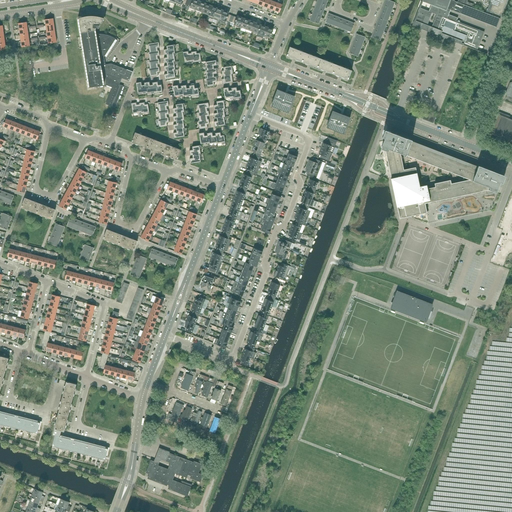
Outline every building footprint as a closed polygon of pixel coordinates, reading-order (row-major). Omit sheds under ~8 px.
[(200,1),(196,0),(193,0),(193,1),(191,6),(190,8),(196,10),(200,1)] [(268,8),(271,1),(269,0),(265,0),(263,6),(268,8)] [(277,3),(274,10),(279,13),(282,5),(279,4),(279,2),(280,1),(278,0),(277,3)] [(392,9),(395,3),(387,0),(386,0),(385,3),(384,6),(392,9)] [(422,0),(422,2),(423,2),(425,3),(431,5),(428,11),(420,8),(419,8),(412,26),(413,26),(413,25),(426,29),(427,25),(432,13),(436,15),(431,27),(432,27),(440,30),(441,30),(440,31),(446,33),(445,35),(461,42),(460,44),(460,43),(460,44),(463,45),(477,51),(479,46),(484,32),(460,22),(459,21),(458,21),(457,21),(457,22),(456,21),(457,20),(458,18),(449,15),(450,10),(496,28),(496,27),(496,28),(497,28),(500,19),(458,2),(458,0),(422,0)] [(482,0),(483,1),(484,3),(485,5),(486,6),(488,6),(486,12),(489,12),(489,11),(501,16),(504,9),(503,9),(506,0),(482,0)] [(202,12),(205,3),(200,1),(196,10),(202,12)] [(274,10),(277,3),(271,1),(268,8),(274,10)] [(325,8),(326,5),(317,2),(315,8),(323,11),(324,8),(325,8)] [(207,16),(211,6),(205,3),(202,12),(206,14),(205,16),(207,16)] [(207,16),(207,17),(213,19),(217,8),(211,6),(207,16)] [(392,9),(384,6),(383,6),(384,6),(383,9),(382,9),(381,12),(384,13),(390,15),(392,9)] [(219,21),(223,10),(217,8),(213,19),(219,21)] [(322,14),(323,11),(315,8),(312,14),(321,18),(321,17),(322,14)] [(223,10),(219,21),(221,22),(222,23),(224,23),(225,23),(226,20),(228,15),(229,13),(223,10)] [(390,15),(384,13),(381,12),(380,16),(380,15),(379,18),(384,20),(387,22),(390,15)] [(320,21),(321,18),(312,14),(310,21),(318,24),(319,24),(318,24),(320,21)] [(332,15),(329,14),(326,22),(332,25),(335,16),(332,15)] [(244,18),(238,16),(237,16),(237,18),(235,23),(234,25),(238,26),(238,27),(240,28),(244,18)] [(338,18),(338,17),(335,16),(332,25),(338,27),(342,19),(341,19),(338,18)] [(103,19),(98,18),(92,17),(86,18),(79,19),(82,33),(81,33),(82,37),(81,37),(82,37),(82,41),(83,45),(83,48),(83,49),(84,49),(84,51),(84,52),(84,53),(85,56),(84,56),(85,56),(85,60),(86,64),(87,68),(86,68),(87,68),(87,72),(88,77),(88,79),(88,80),(89,83),(89,87),(90,87),(96,86),(96,89),(96,86),(107,85),(113,87),(106,105),(115,108),(115,107),(123,86),(120,85),(122,78),(129,81),(129,82),(133,72),(127,69),(127,70),(111,64),(104,65),(104,61),(105,61),(104,58),(103,57),(104,56),(105,56),(104,56),(106,53),(107,53),(107,52),(108,49),(109,50),(109,49),(111,46),(111,45),(113,42),(113,43),(114,42),(113,42),(115,39),(114,38),(110,36),(107,35),(103,34),(100,34),(95,35),(95,31),(95,28),(99,29),(99,25),(99,24),(100,23),(101,23),(103,19)] [(246,29),(249,20),(244,18),(240,28),(242,29),(242,28),(246,29)] [(387,22),(384,20),(379,18),(379,19),(378,22),(377,22),(376,25),(384,28),(385,28),(387,22)] [(344,20),(342,19),(338,27),(345,30),(348,21),(347,21),(344,20)] [(252,32),(255,23),(249,20),(246,29),(252,32)] [(351,23),(351,22),(348,21),(345,30),(351,32),(354,23),(354,24),(351,23)] [(258,34),(261,25),(255,23),(252,32),(258,34)] [(258,34),(257,37),(263,39),(264,36),(267,27),(261,25),(258,34)] [(385,28),(384,28),(376,25),(375,28),(374,31),(382,34),(385,28)] [(270,38),(273,29),(267,27),(264,36),(270,38)] [(380,41),(382,34),(374,31),(373,34),(371,37),(380,41)] [(365,37),(357,34),(356,34),(357,35),(356,38),(355,38),(354,41),(362,44),(363,43),(362,43),(363,41),(365,37)] [(361,48),(362,44),(354,41),(353,44),(351,47),(360,50),(361,47),(361,48)] [(157,48),(160,48),(159,42),(148,44),(149,49),(150,49),(150,52),(158,51),(157,48)] [(173,45),(175,45),(166,46),(167,46),(167,49),(164,50),(164,55),(167,55),(173,54),(175,53),(174,48),(173,48),(173,45)] [(302,62),(305,53),(290,47),(286,56),(302,62)] [(359,54),(360,50),(351,47),(352,47),(351,50),(350,50),(349,53),(358,56),(357,56),(358,54),(359,54)] [(157,56),(160,56),(159,51),(158,51),(150,52),(148,52),(149,57),(150,57),(150,60),(158,59),(157,56)] [(191,53),(188,54),(188,51),(183,52),(185,63),(190,62),(189,61),(192,61),(191,53)] [(199,53),(197,54),(196,51),(191,52),(191,53),(192,61),(193,63),(198,62),(198,61),(201,61),(201,63),(200,53),(199,53)] [(317,68),(321,59),(305,53),(302,62),(317,68)] [(174,56),(173,57),(173,54),(167,55),(167,57),(164,58),(165,63),(167,63),(173,62),(175,61),(174,56)] [(157,64),(160,64),(159,59),(158,59),(150,60),(148,60),(149,65),(150,65),(150,68),(158,67),(157,64)] [(333,74),(336,65),(321,59),(317,68),(333,74)] [(213,66),(217,65),(216,60),(205,62),(206,67),(207,67),(208,70),(214,69),(213,66)] [(174,65),(173,62),(167,63),(167,66),(164,66),(165,71),(167,71),(173,70),(175,70),(174,65)] [(348,80),(351,71),(336,65),(333,74),(348,80)] [(231,66),(233,66),(223,67),(223,68),(224,71),(221,71),(222,76),(223,76),(231,75),(233,74),(232,69),(231,69),(231,66)] [(158,72),(160,72),(159,67),(158,67),(150,68),(148,69),(149,74),(150,73),(151,76),(149,77),(158,76),(158,75),(158,72)] [(214,74),(217,74),(216,68),(214,69),(208,70),(205,70),(206,75),(207,75),(208,78),(214,77),(214,74)] [(175,73),(174,73),(173,70),(167,71),(167,74),(164,74),(165,80),(175,78),(175,73)] [(232,77),(231,75),(223,76),(224,79),(221,79),(222,84),(233,82),(232,77)] [(214,82),(217,82),(216,77),(214,77),(208,78),(206,78),(206,83),(207,83),(208,86),(206,86),(206,87),(214,86),(214,85),(214,82)] [(8,81),(0,78),(0,89),(7,92),(9,89),(5,87),(8,81)] [(144,85),(142,85),(141,82),(136,83),(138,94),(143,93),(143,92),(146,91),(144,85)] [(153,85),(150,85),(149,82),(144,83),(144,85),(146,91),(146,93),(151,93),(151,92),(154,91),(153,85)] [(161,85),(158,85),(158,82),(152,83),(153,85),(154,91),(154,93),(159,92),(162,91),(162,93),(163,93),(161,85)] [(181,88),(178,89),(178,85),(173,86),(174,97),(179,96),(179,95),(182,95),(181,88)] [(189,88),(187,89),(186,85),(181,86),(181,88),(182,95),(182,97),(188,96),(187,95),(190,94),(189,88)] [(197,88),(195,88),(194,85),(189,86),(189,88),(190,94),(191,96),(196,96),(196,95),(199,94),(199,96),(198,88),(197,88)] [(231,90),(229,91),(228,87),(223,88),(225,99),(230,98),(230,97),(232,97),(231,90)] [(240,90),(237,91),(236,87),(231,88),(231,90),(232,97),(233,99),(238,98),(238,97),(241,97),(241,99),(241,95),(240,90)] [(277,90),(271,106),(288,113),(295,97),(286,93),(277,90)] [(96,127),(100,116),(56,100),(52,111),(96,127)] [(223,101),(225,101),(225,100),(216,101),(216,102),(217,105),(213,105),(214,110),(217,110),(223,109),(225,109),(224,104),(223,104),(223,101)] [(306,101),(303,100),(294,122),(298,123),(306,101)] [(166,107),(169,106),(168,101),(157,103),(158,108),(159,108),(159,110),(167,109),(166,107)] [(148,104),(145,105),(144,102),(139,103),(139,104),(141,112),(141,114),(146,113),(146,112),(149,112),(149,114),(150,114),(148,104)] [(139,104),(137,105),(136,103),(131,103),(133,114),(138,113),(138,112),(141,112),(139,104)] [(182,104),(184,104),(184,103),(175,105),(176,105),(176,108),(173,108),(174,114),(176,113),(185,112),(184,107),(183,107),(182,104)] [(207,108),(209,108),(208,103),(198,104),(198,109),(199,109),(200,112),(207,111),(207,108)] [(324,108),(321,107),(313,129),(316,130),(324,108)] [(168,109),(167,109),(159,110),(157,111),(158,116),(159,116),(160,119),(167,117),(167,115),(169,114),(168,109)] [(223,109),(217,110),(217,113),(214,113),(214,119),(217,118),(223,117),(225,117),(224,112),(223,112),(223,109)] [(207,116),(209,116),(208,111),(207,111),(200,112),(198,112),(198,118),(199,117),(200,120),(207,119),(207,116)] [(333,111),(326,127),(344,134),(350,118),(341,115),(333,111)] [(184,115),(183,115),(182,112),(176,113),(176,116),(173,117),(174,122),(176,121),(182,120),(185,120),(184,115)] [(435,117),(425,113),(423,119),(433,123),(435,117)] [(509,116),(509,117),(501,114),(500,115),(497,114),(496,118),(496,119),(497,119),(491,133),(511,141),(511,119),(509,119),(510,116),(509,116)] [(168,117),(167,117),(160,119),(157,119),(158,124),(159,124),(160,127),(158,127),(158,128),(167,126),(167,123),(169,122),(168,117)] [(223,117),(217,118),(217,121),(214,122),(215,127),(225,125),(224,120),(223,117)] [(9,129),(12,121),(6,119),(3,126),(9,129)] [(207,125),(209,124),(209,119),(207,119),(200,120),(198,121),(199,126),(200,129),(198,129),(208,128),(208,127),(207,127),(207,125)] [(184,123),(183,123),(182,120),(176,121),(176,124),(173,125),(174,130),(176,130),(182,129),(185,128),(184,123)] [(14,131),(17,123),(12,121),(9,129),(14,131)] [(20,133),(23,125),(17,123),(14,131),(20,133)] [(26,135),(29,127),(23,125),(20,133),(26,135)] [(31,137),(34,130),(29,127),(26,135),(31,137)] [(259,138),(266,140),(270,132),(261,128),(258,134),(260,135),(259,138)] [(184,131),(183,131),(182,129),(176,130),(177,132),(173,133),(174,138),(185,136),(184,131)] [(477,169),(438,153),(410,143),(412,140),(389,131),(388,131),(385,129),(382,137),(384,138),(383,141),(380,148),(385,150),(389,167),(390,176),(391,178),(391,179),(400,219),(408,217),(410,216),(427,213),(425,203),(428,203),(430,203),(465,195),(490,190),(496,193),(498,188),(500,182),(503,183),(505,176),(502,175),(501,174),(479,166),(477,169)] [(37,140),(40,132),(34,130),(31,137),(37,140)] [(151,138),(139,134),(135,132),(132,142),(147,148),(151,138)] [(215,135),(213,136),(212,132),(207,133),(207,135),(208,142),(209,144),(214,143),(214,142),(216,142),(215,135)] [(224,135),(221,136),(220,132),(215,133),(215,135),(216,142),(217,144),(222,143),(222,142),(225,142),(225,144),(224,135)] [(207,135),(204,136),(204,133),(199,133),(200,144),(206,143),(205,142),(208,142),(207,135)] [(166,144),(154,140),(151,138),(147,148),(162,154),(166,144)] [(263,149),(265,143),(266,140),(259,138),(258,141),(256,140),(254,146),(263,149)] [(323,143),(321,149),(330,152),(332,153),(334,147),(332,146),(333,143),(326,141),(325,143),(323,143)] [(181,150),(168,145),(166,144),(162,154),(177,160),(181,150)] [(199,146),(201,146),(201,145),(192,146),(192,147),(193,150),(189,150),(190,156),(192,155),(199,154),(201,154),(200,149),(199,149),(199,146)] [(260,154),(263,149),(254,146),(252,151),(254,152),(253,155),(260,158),(261,155),(260,154)] [(321,149),(319,154),(321,155),(320,158),(326,160),(329,161),(330,159),(332,153),(330,152),(321,149)] [(91,160),(94,152),(88,150),(85,158),(91,160)] [(97,162),(100,155),(94,152),(91,160),(97,162)] [(297,157),(289,153),(287,158),(284,157),(284,158),(295,162),(297,157)] [(200,157),(199,157),(199,154),(192,155),(193,158),(189,158),(190,164),(201,162),(200,157)] [(102,164),(105,157),(100,155),(97,162),(102,164)] [(250,157),(247,163),(259,167),(261,162),(259,161),(260,158),(253,155),(252,158),(250,157)] [(108,167),(111,159),(105,157),(102,164),(108,167)] [(293,167),(295,162),(284,158),(282,162),(284,163),(292,167),(293,167)] [(310,160),(307,166),(322,171),(325,163),(322,162),(313,158),(312,161),(310,160)] [(113,169),(116,161),(111,159),(108,167),(113,169)] [(119,171),(122,163),(116,161),(113,169),(119,171)] [(247,163),(245,169),(247,170),(246,172),(253,175),(256,176),(257,173),(259,167),(247,163)] [(291,172),(292,167),(284,163),(282,168),(291,172)] [(307,166),(305,172),(308,172),(307,175),(316,179),(316,178),(319,179),(322,171),(307,166)] [(279,167),(277,172),(280,173),(289,177),(291,172),(282,168),(279,167)] [(83,178),(86,172),(79,168),(76,174),(83,178)] [(241,180),(250,183),(253,175),(246,172),(245,175),(243,174),(241,180)] [(289,177),(280,173),(278,178),(287,182),(289,177)] [(81,183),(83,178),(76,174),(73,179),(81,183)] [(287,182),(278,178),(276,183),(285,187),(287,182)] [(78,188),(81,183),(73,179),(70,184),(78,188)] [(309,186),(308,188),(315,191),(318,182),(309,179),(307,185),(309,186)] [(247,192),(250,183),(241,180),(239,186),(241,186),(240,189),(247,192)] [(173,192),(176,184),(170,182),(167,189),(173,192)] [(273,182),(271,188),(274,189),(283,192),(285,187),(276,183),(273,182)] [(75,194),(78,188),(70,184),(68,190),(75,194)] [(178,194),(181,186),(176,184),(173,192),(178,194)] [(184,196),(187,188),(181,186),(178,194),(184,196)] [(190,198),(193,190),(187,188),(184,196),(190,198)] [(312,199),(315,191),(308,188),(307,191),(305,190),(303,196),(315,201),(315,200),(312,199)] [(243,200),(247,192),(240,189),(239,192),(237,191),(234,197),(243,200)] [(72,199),(75,194),(68,190),(65,195),(72,199)] [(196,200),(198,193),(193,190),(190,198),(196,200)] [(10,195),(10,194),(7,193),(4,202),(4,201),(7,202),(6,203),(10,204),(14,196),(13,195),(13,196),(10,195)] [(201,202),(204,195),(198,193),(196,200),(201,202)] [(281,197),(272,194),(270,199),(267,198),(279,202),(281,197)] [(69,204),(72,199),(65,195),(62,201),(69,204)] [(312,206),(315,201),(303,196),(301,202),(303,203),(302,205),(309,208),(310,205),(312,206)] [(243,200),(234,197),(232,202),(241,206),(243,200)] [(36,213),(40,204),(34,201),(34,200),(32,199),(31,200),(25,198),(21,208),(36,213)] [(277,207),(279,202),(267,198),(265,203),(277,207)] [(166,209),(169,204),(161,200),(158,205),(166,209)] [(66,210),(69,204),(62,201),(59,206),(66,210)] [(232,202),(230,208),(239,211),(241,206),(232,202)] [(277,207),(265,203),(268,204),(266,209),(275,212),(277,207)] [(47,206),(40,204),(36,213),(52,219),(56,209),(49,207),(49,206),(47,205),(47,206)] [(163,215),(166,209),(158,205),(155,210),(163,215)] [(297,213),(308,217),(310,212),(308,210),(309,208),(302,205),(301,208),(299,207),(297,213)] [(230,208),(228,213),(230,214),(229,217),(236,220),(240,221),(243,213),(239,211),(230,208)] [(273,217),(275,212),(266,209),(264,214),(275,218),(273,217)] [(160,220),(163,215),(155,210),(152,216),(160,220)] [(195,220),(197,214),(189,211),(187,217),(195,220)] [(12,217),(3,213),(3,214),(4,214),(3,216),(2,216),(1,220),(9,223),(10,220),(11,220),(12,217)] [(297,213),(294,219),(296,219),(295,222),(302,225),(305,226),(305,225),(306,223),(306,222),(304,221),(305,216),(308,218),(308,217),(297,213)] [(262,219),(273,223),(275,218),(264,214),(262,219)] [(157,225),(160,220),(152,216),(150,221),(157,225)] [(73,219),(70,217),(67,226),(68,225),(70,226),(70,227),(73,228),(77,220),(76,220),(73,219)] [(192,226),(195,220),(187,217),(185,223),(192,226)] [(226,219),(224,225),(233,228),(236,220),(229,217),(228,220),(226,219)] [(273,223),(262,219),(260,224),(271,228),(273,223)] [(8,226),(9,223),(1,220),(0,223),(0,222),(0,226),(7,230),(7,229),(6,229),(8,226)] [(79,221),(77,220),(73,228),(74,228),(76,229),(80,231),(83,222),(83,223),(79,221)] [(150,221),(147,227),(154,231),(156,232),(159,226),(157,225),(150,221)] [(86,224),(86,223),(83,222),(80,231),(80,230),(83,231),(82,232),(86,233),(89,225),(86,224)] [(299,233),(302,225),(295,222),(294,225),(292,224),(290,230),(302,234),(299,233)] [(190,231),(192,226),(185,223),(183,228),(190,231)] [(63,231),(64,227),(56,224),(55,228),(54,228),(53,230),(62,233),(61,233),(62,231),(63,231)] [(271,228),(260,224),(263,225),(261,230),(269,234),(271,228)] [(92,226),(89,225),(86,233),(89,233),(88,234),(92,236),(96,227),(95,227),(92,226)] [(233,228),(224,225),(222,230),(224,231),(223,234),(229,237),(233,228)] [(151,236),(154,231),(147,227),(144,232),(151,236)] [(188,237),(190,231),(183,228),(180,234),(188,237)] [(118,245),(122,235),(116,233),(116,232),(114,231),(113,232),(107,229),(103,239),(118,245)] [(60,237),(62,233),(53,230),(53,231),(54,231),(52,234),(51,236),(60,240),(59,239),(60,237)] [(299,240),(302,234),(290,230),(288,235),(290,236),(289,239),(296,242),(297,239),(299,240)] [(148,241),(151,236),(144,232),(141,237),(148,241)] [(186,243),(188,237),(180,234),(178,240),(186,243)] [(220,235),(217,242),(229,246),(231,240),(228,239),(229,237),(223,234),(222,236),(220,235)] [(129,237),(122,235),(118,245),(134,251),(138,241),(131,238),(131,237),(129,236),(129,237)] [(58,244),(60,240),(51,236),(51,237),(50,240),(49,243),(57,246),(57,243),(58,244)] [(286,247),(290,248),(292,243),(282,239),(281,242),(279,241),(277,247),(285,250),(286,247)] [(184,248),(186,243),(178,240),(176,245),(184,248)] [(216,251),(223,253),(224,251),(227,252),(229,246),(217,242),(215,247),(217,248),(216,251)] [(92,251),(94,248),(85,245),(86,245),(85,248),(84,247),(83,251),(91,255),(91,254),(92,251)] [(181,254),(184,248),(176,245),(174,251),(181,254)] [(284,253),(285,250),(277,247),(275,252),(277,253),(276,256),(285,259),(287,254),(284,253)] [(15,250),(9,249),(9,248),(7,256),(13,258),(15,250)] [(263,251),(254,248),(252,253),(261,257),(263,251)] [(155,250),(152,249),(149,257),(149,258),(150,257),(152,258),(155,260),(159,251),(158,251),(158,252),(155,250)] [(90,257),(91,255),(83,251),(83,252),(82,254),(80,258),(89,261),(88,260),(90,257)] [(161,253),(161,252),(159,251),(155,260),(156,260),(156,259),(158,260),(158,261),(162,262),(165,254),(164,254),(161,253)] [(223,253),(216,251),(215,253),(213,252),(213,253),(212,252),(211,256),(212,256),(211,258),(220,262),(223,253)] [(250,258),(259,262),(261,257),(252,253),(250,258)] [(168,255),(165,254),(162,262),(164,263),(168,265),(171,256),(168,255)] [(145,262),(146,259),(138,255),(138,256),(137,259),(136,259),(135,262),(144,265),(143,264),(144,262),(145,262)] [(174,258),(174,257),(171,256),(168,265),(168,264),(171,265),(170,266),(174,267),(177,259),(177,258),(177,259),(174,258)] [(257,267),(259,262),(250,258),(247,257),(245,262),(257,267)] [(210,268),(216,270),(220,262),(211,258),(209,264),(211,265),(210,268)] [(142,269),(144,265),(135,262),(136,262),(134,265),(133,268),(141,271),(142,271),(141,271),(142,268),(142,269)] [(257,267),(245,262),(245,263),(244,268),(252,271),(254,266),(257,267)] [(278,265),(276,271),(287,275),(291,266),(281,263),(280,266),(278,265)] [(140,275),(141,271),(133,268),(132,271),(130,274),(139,278),(139,277),(138,277),(139,275),(140,275)] [(251,276),(252,271),(244,268),(242,273),(251,276)] [(71,280),(73,272),(67,271),(65,278),(71,280)] [(276,271),(274,276),(276,277),(275,280),(281,282),(284,283),(285,281),(282,280),(285,274),(287,275),(276,271)] [(249,281),(251,276),(242,273),(240,278),(249,281)] [(89,285),(91,277),(85,275),(83,283),(89,285)] [(218,282),(219,278),(211,275),(210,278),(204,276),(204,277),(203,277),(202,278),(202,280),(201,281),(212,285),(213,282),(215,283),(216,281),(218,282)] [(235,282),(247,286),(249,281),(240,278),(238,282),(235,281),(235,282)] [(278,291),(281,282),(275,280),(274,282),(272,282),(269,287),(278,291)] [(36,289),(37,283),(30,281),(28,287),(36,289)] [(112,291),(114,283),(108,281),(106,289),(112,291)] [(210,288),(212,285),(201,281),(201,282),(200,284),(200,285),(200,286),(200,287),(206,289),(204,292),(211,295),(213,289),(210,288)] [(245,291),(247,286),(235,282),(233,287),(245,291)] [(243,296),(245,291),(233,287),(231,292),(243,296)] [(275,299),(278,291),(269,287),(267,293),(269,294),(268,297),(275,299)] [(427,319),(429,315),(432,305),(397,291),(392,305),(409,312),(427,319)] [(34,295),(26,293),(22,292),(22,293),(26,294),(25,299),(33,301),(34,295)] [(60,297),(56,296),(52,295),(51,301),(59,303),(60,297)] [(162,306),(164,300),(156,297),(154,303),(162,306)] [(195,298),(193,304),(202,308),(205,299),(203,298),(199,297),(197,299),(195,298)] [(227,302),(239,307),(241,301),(229,297),(227,302)] [(272,308),(275,299),(268,297),(267,299),(265,298),(263,304),(272,308)] [(237,312),(239,307),(227,302),(230,303),(228,308),(237,312)] [(160,311),(162,306),(154,303),(152,308),(160,311)] [(94,312),(95,306),(87,304),(86,310),(94,312)] [(200,313),(202,308),(193,304),(191,310),(193,311),(192,314),(199,316),(202,317),(203,314),(200,313)] [(269,316),(272,308),(263,304),(261,310),(263,311),(262,313),(269,316)] [(157,317),(160,311),(152,308),(150,314),(157,317)] [(235,317),(237,312),(228,308),(226,313),(223,312),(235,317)] [(28,319),(30,313),(22,311),(20,317),(28,319)] [(233,322),(235,317),(223,312),(221,317),(233,322)] [(265,324),(269,316),(262,313),(261,316),(259,315),(256,321),(265,324)] [(155,323),(157,317),(150,314),(148,320),(155,323)] [(196,324),(199,316),(192,314),(191,316),(189,315),(187,321),(196,324)] [(91,323),(92,317),(84,315),(83,321),(91,323)] [(116,325),(118,319),(110,317),(108,323),(116,325)] [(231,327),(233,322),(221,317),(224,319),(222,323),(233,328),(233,327),(231,327)] [(153,328),(155,323),(148,320),(145,325),(153,328)] [(192,333),(196,324),(187,321),(184,327),(187,328),(185,330),(192,333)] [(262,333),(265,324),(256,321),(254,327),(256,328),(255,330),(262,333)] [(231,333),(233,328),(222,323),(222,324),(224,324),(222,329),(231,333)] [(151,334),(153,328),(145,325),(143,331),(151,334)] [(24,338),(26,330),(20,328),(18,336),(24,338)] [(229,338),(231,333),(222,329),(221,334),(229,338)] [(251,331),(249,337),(260,342),(262,336),(263,333),(262,333),(255,330),(254,330),(253,332),(251,331)] [(149,340),(151,334),(143,331),(141,337),(149,340)] [(86,341),(88,335),(80,333),(78,339),(86,341)] [(47,347),(48,343),(50,335),(44,334),(41,345),(47,347)] [(227,343),(229,338),(221,334),(219,339),(216,338),(227,343)] [(146,345),(149,340),(141,337),(139,342),(146,345)] [(260,342),(249,337),(246,343),(249,344),(248,346),(254,349),(257,341),(260,342)] [(225,348),(227,343),(216,338),(214,344),(225,348)] [(136,341),(134,347),(137,348),(144,351),(146,345),(139,342),(136,341)] [(52,352),(54,344),(48,343),(47,347),(46,351),(52,352)] [(58,354),(60,346),(54,344),(52,352),(58,354)] [(109,354),(110,348),(102,346),(101,352),(103,353),(108,354),(109,354)] [(253,352),(254,349),(248,346),(247,349),(244,348),(242,354),(254,359),(256,353),(253,352)] [(69,357),(71,349),(65,347),(63,355),(69,357)] [(142,357),(144,351),(137,348),(134,354),(142,357)] [(81,360),(83,352),(77,350),(75,358),(81,360)] [(140,363),(142,357),(134,354),(132,360),(140,363)] [(254,359),(242,354),(240,360),(242,361),(241,363),(248,366),(251,358),(254,359)] [(9,358),(1,356),(0,355),(0,372),(5,374),(6,369),(6,367),(7,368),(8,365),(7,365),(7,364),(9,358)] [(107,357),(102,356),(99,367),(104,369),(106,365),(107,357)] [(109,374),(111,366),(106,365),(104,369),(103,373),(109,374)] [(115,376),(117,368),(111,366),(109,374),(115,376)] [(136,374),(138,368),(134,367),(132,372),(129,371),(127,379),(133,380),(135,374),(136,374)] [(76,384),(71,383),(66,381),(62,397),(72,400),(74,394),(74,393),(75,394),(76,391),(75,391),(75,389),(76,384)] [(71,406),(72,400),(62,397),(58,413),(68,415),(70,411),(70,409),(71,409),(72,407),(71,407),(71,406)] [(173,414),(180,416),(184,402),(176,400),(173,414)] [(189,419),(194,406),(187,403),(182,416),(189,419)] [(198,414),(194,413),(192,419),(199,421),(203,409),(199,408),(198,414)] [(206,410),(201,423),(209,425),(213,413),(206,410)] [(0,412),(0,423),(37,433),(40,423),(0,412)] [(67,421),(68,415),(58,413),(54,429),(57,430),(61,431),(64,432),(66,426),(66,425),(67,425),(68,423),(67,422),(67,421)] [(217,429),(222,417),(216,414),(211,427),(217,429)] [(59,436),(60,433),(61,431),(57,430),(55,435),(52,446),(105,459),(108,449),(59,436)] [(193,462),(178,456),(169,453),(170,452),(159,448),(160,449),(157,457),(155,457),(170,463),(174,464),(173,466),(171,465),(170,467),(172,468),(171,470),(158,465),(159,463),(151,460),(146,472),(150,473),(149,478),(157,481),(158,480),(162,481),(161,483),(167,485),(168,484),(169,484),(168,488),(176,491),(177,490),(181,492),(181,493),(187,495),(190,487),(191,487),(192,484),(182,480),(180,483),(172,480),(175,472),(187,477),(188,475),(192,477),(191,478),(200,481),(202,475),(203,475),(197,473),(201,464),(202,464),(193,461),(194,461),(193,462)] [(33,488),(32,491),(34,491),(32,495),(44,499),(45,497),(42,495),(43,492),(33,488)] [(43,502),(44,499),(32,495),(30,501),(38,504),(40,501),(43,502)] [(69,502),(61,499),(58,505),(70,509),(71,507),(68,505),(69,502)] [(37,507),(38,504),(30,501),(28,507),(40,511),(40,509),(37,507)]
